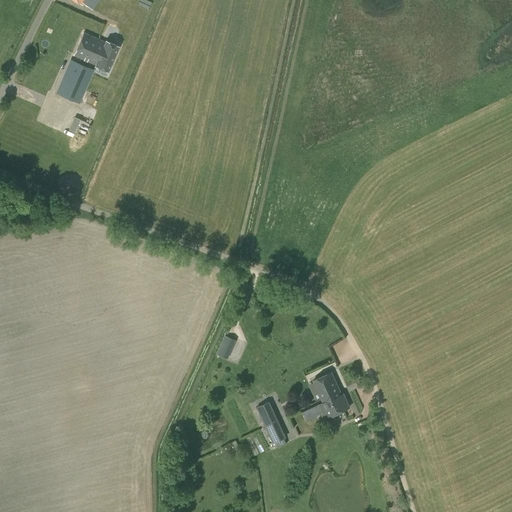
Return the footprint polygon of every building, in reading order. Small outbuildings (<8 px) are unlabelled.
[(74,54),(73,56),(95,65),(108,71),(119,46),(105,40),(105,42),(91,36),(83,32),(74,54)] [(71,59),(56,93),(79,103),(79,102),(83,94),(94,69),(71,59)] [(222,341),(234,345),(236,340),(225,335),(222,341)] [(330,344),(338,367),(355,361),(347,338),(330,344)] [(322,399),(339,391),(331,372),(313,380),(322,399)] [(328,417),(349,407),(343,393),(341,394),(339,391),(322,399),(324,402),(317,405),(323,417),(327,415),(328,417)] [(261,417),(265,425),(278,419),(274,411),(261,417)] [(281,427),(278,419),(265,425),(268,433),(281,427)]
